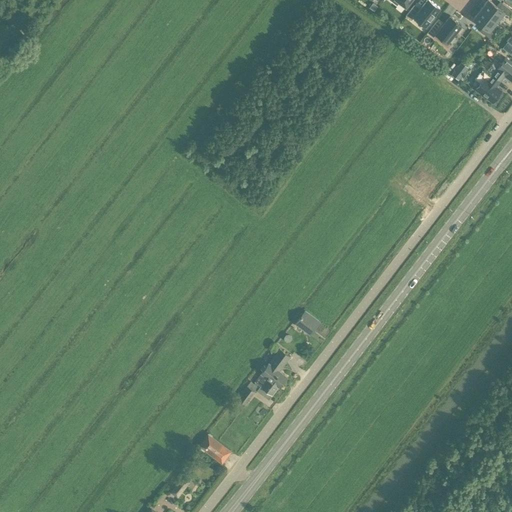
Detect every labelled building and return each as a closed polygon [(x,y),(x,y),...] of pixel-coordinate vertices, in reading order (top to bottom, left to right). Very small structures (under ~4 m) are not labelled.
[(414,5),(406,16),(412,21),(415,17),(427,25),(440,6),(431,0),(426,0),(420,9),(414,5)] [(498,7),(489,0),(487,0),(481,9),(497,21),(504,12),(508,15),(511,10),(502,3),(498,7)] [(497,21),(481,9),(473,18),(483,26),(480,31),(489,38),(493,33),(489,30),(497,21)] [(435,22),(427,33),(433,37),(436,33),(447,42),(456,31),(460,34),(464,29),(460,26),(461,24),(450,15),(441,26),(435,22)] [(511,45),(507,41),(502,48),(511,55),(511,45)] [(486,70),(497,79),(502,73),(511,81),(511,62),(505,57),(501,63),(495,59),(487,70),(486,70)] [(468,67),(462,62),(461,61),(458,65),(457,65),(453,69),(454,70),(451,74),(458,79),(461,76),(463,77),(467,72),(465,71),(468,67)] [(486,70),(487,70),(483,68),(475,79),(480,83),(476,89),(486,97),(486,99),(489,101),(490,100),(492,102),(501,90),(493,84),(497,79),(486,70)] [(304,310),(295,322),(310,333),(319,321),(304,310)] [(268,361),(260,373),(261,374),(278,387),(287,376),(279,370),(290,356),(279,349),(269,362),(268,361)] [(278,387),(261,374),(255,382),(260,386),(257,390),(269,399),(272,395),(278,387)] [(247,386),(237,399),(245,405),(255,392),(247,386)] [(209,433),(199,447),(204,451),(205,449),(222,462),(230,451),(211,437),(212,436),(209,433)] [(183,474),(177,483),(172,479),(168,484),(173,488),(170,492),(177,498),(191,480),(183,474)]
